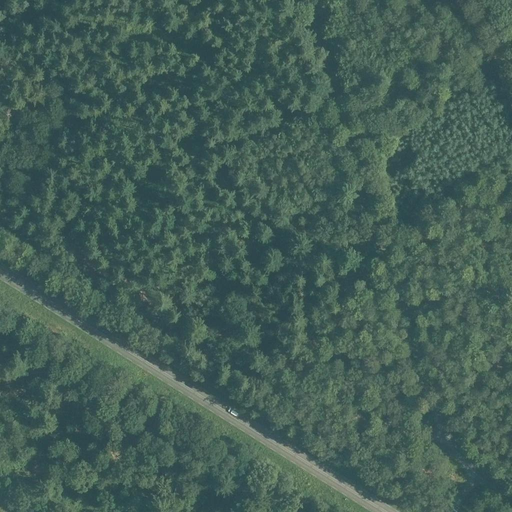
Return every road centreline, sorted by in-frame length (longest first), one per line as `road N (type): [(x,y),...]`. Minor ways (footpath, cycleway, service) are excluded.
road 1 (unclassified): [(447,450),(249,371),(0,220)]
road 2 (unclassified): [(447,450),(309,0)]
road 3 (primary): [(385,511),(0,270)]
